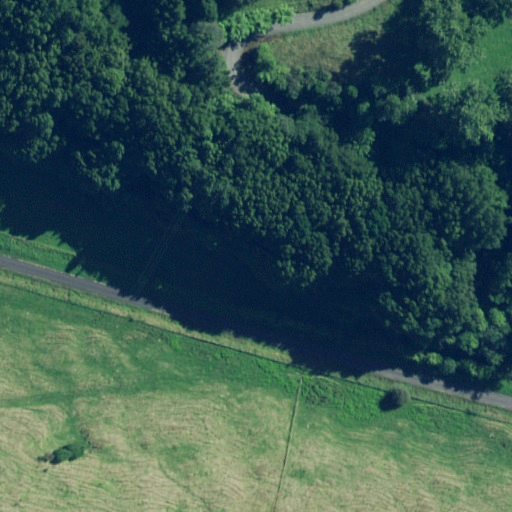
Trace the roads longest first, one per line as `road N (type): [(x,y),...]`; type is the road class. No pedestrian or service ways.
road 1 (unclassified): [(511,381),(0,248)]
road 2 (track): [(353,0),(302,20),(240,19),(190,46),(128,110),(122,191)]
